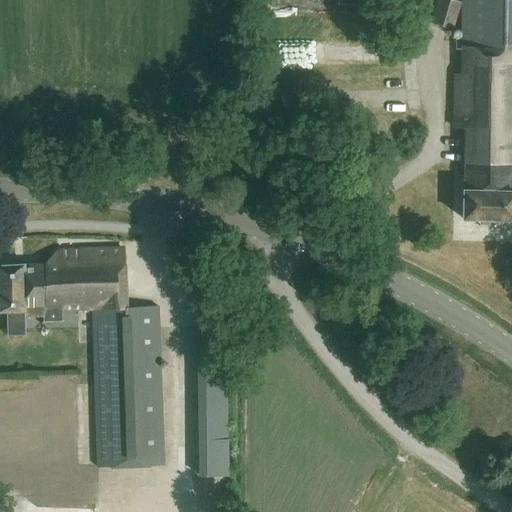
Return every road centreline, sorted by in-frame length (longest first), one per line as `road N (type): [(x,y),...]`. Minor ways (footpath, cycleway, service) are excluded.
road 1 (unclassified): [(287,239),(282,277),(313,338),(350,384),(402,435),(510,511)]
road 2 (secondary): [(287,239),(127,199),(0,189)]
road 3 (secondary): [(511,358),(346,259),(287,239)]
